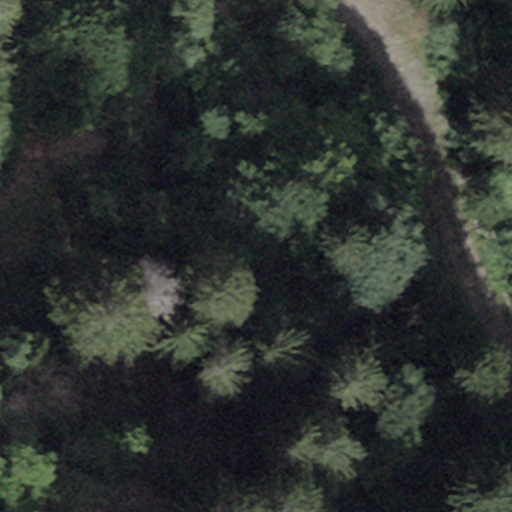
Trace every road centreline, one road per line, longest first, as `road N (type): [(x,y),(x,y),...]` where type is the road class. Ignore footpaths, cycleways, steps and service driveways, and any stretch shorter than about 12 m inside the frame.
road 1 (unclassified): [(0,214),(113,350),(287,511)]
road 2 (track): [(352,0),(371,25),(511,346)]
